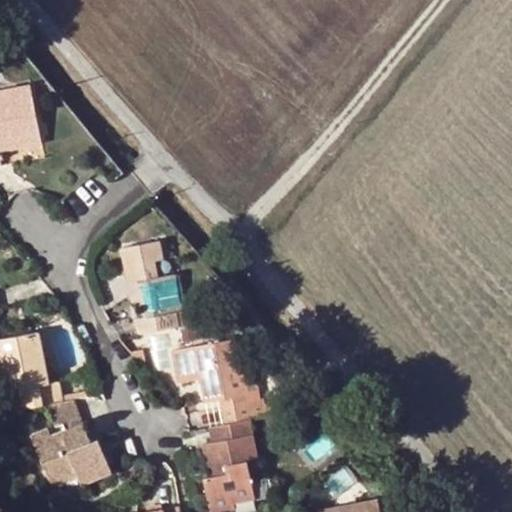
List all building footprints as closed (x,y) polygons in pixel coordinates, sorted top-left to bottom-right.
[(0,151),(42,144),(32,87),(0,92),(0,151)] [(137,320),(140,335),(179,328),(177,312),(182,312),(176,276),(158,279),(155,261),(162,261),(159,243),(124,249),(131,285),(139,284),(142,302),(146,318),(137,320)] [(131,285),(134,304),(142,302),(139,284),(131,285)] [(198,341),(194,325),(180,328),(184,343),(198,341)] [(49,385),(39,334),(0,341),(0,346),(9,393),(17,391),(20,412),(42,408),(50,406),(62,404),(58,383),(49,385)] [(247,395),(244,378),(242,365),(237,340),(172,351),(179,385),(200,380),(204,403),(222,399),(240,397),(247,395)] [(146,362),(144,351),(133,353),(142,363),(146,362)] [(223,408),(241,405),(240,397),(222,399),(223,408)] [(83,425),(74,402),(62,404),(50,406),(58,427),(64,424),(67,431),(83,425)] [(246,422),(251,421),(257,420),(254,403),(241,405),(223,408),(227,425),(246,422)] [(254,439),(251,421),(246,422),(249,440),(254,439)] [(249,440),(246,422),(227,425),(211,429),(213,443),(205,444),(210,469),(214,469),(215,477),(211,478),(205,479),(210,511),(213,511),(235,508),(235,503),(255,500),(248,462),(257,460),(254,439),(249,440)] [(75,471),(79,478),(81,485),(111,473),(102,453),(96,455),(91,445),(83,425),(67,431),(51,437),(35,444),(49,481),(75,471)] [(49,430),(32,437),(35,444),(51,437),(49,430)] [(96,455),(102,453),(98,442),(91,445),(96,455)] [(49,481),(53,489),(79,478),(75,471),(49,481)] [(380,511),(379,502),(321,511),(380,511)]
